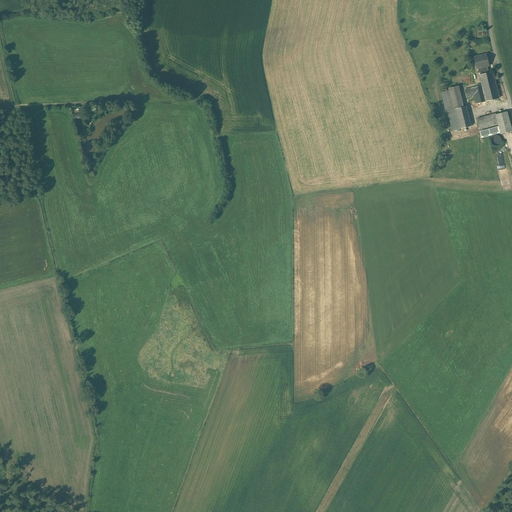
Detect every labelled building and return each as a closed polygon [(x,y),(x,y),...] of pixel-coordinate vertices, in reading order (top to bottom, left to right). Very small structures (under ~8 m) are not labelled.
[(487,56),(473,59),(476,71),(490,67),(487,56)] [(500,97),(493,70),(478,73),(481,85),(466,88),(468,96),(475,95),(477,103),(500,97)] [(468,127),(458,88),(442,92),(451,131),(468,127)] [(483,137),(511,130),(511,123),(509,110),(478,117),(483,137)] [(493,136),(493,145),(501,145),(501,135),(493,136)]
